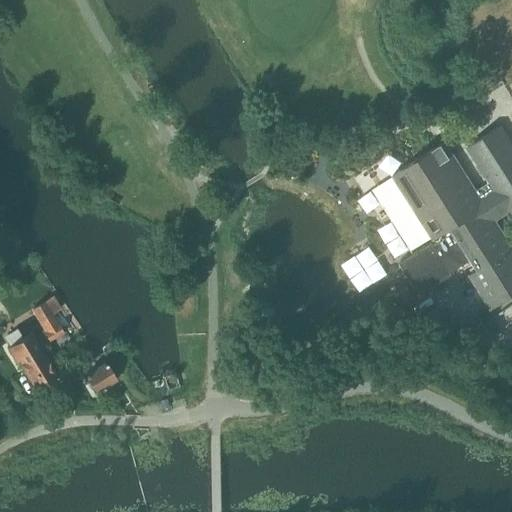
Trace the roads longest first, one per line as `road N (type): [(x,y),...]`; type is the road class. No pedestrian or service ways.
road 1 (unclassified): [(511,436),(397,387),(215,411)]
road 2 (unclassified): [(0,449),(79,420),(172,421),(215,411)]
road 3 (track): [(184,177),(174,178),(71,0)]
